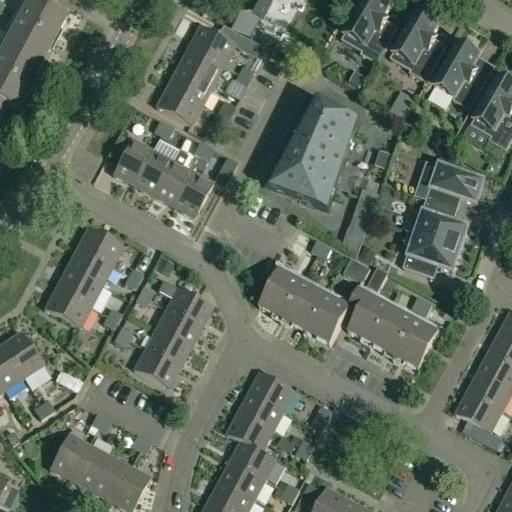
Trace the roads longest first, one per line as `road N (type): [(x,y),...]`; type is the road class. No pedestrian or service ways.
road 1 (residential): [(416,434),(239,339)]
road 2 (residential): [(200,263),(283,91)]
road 3 (residential): [(165,511),(189,432),(239,339)]
road 4 (residential): [(416,434),(505,282),(511,286)]
road 5 (residential): [(200,263),(44,176)]
road 6 (secondary): [(44,176),(125,24)]
